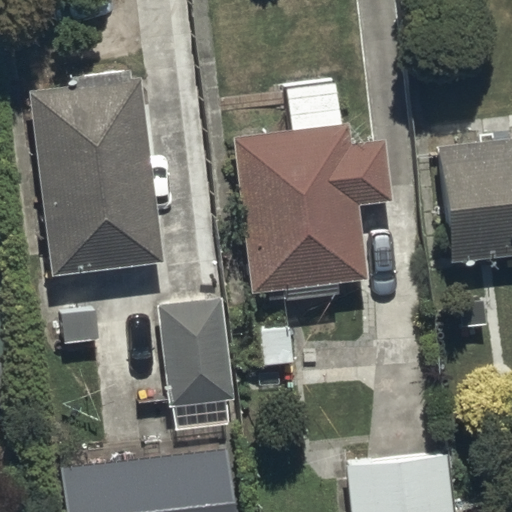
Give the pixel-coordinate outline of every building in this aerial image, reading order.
[(136,67),(27,80),(49,264),(158,251),(136,67)] [(287,122),(230,128),(247,281),(363,268),(355,191),(386,188),(380,130),(350,133),(348,114),(339,115),(334,74),(283,79),(287,122)] [(511,127),(438,133),(447,248),(511,243),(511,127)] [(154,294),(154,298),(166,399),(233,391),(220,286),(154,294)] [(344,442),(349,511),(450,511),(445,445),(435,446),(434,440),(372,445),(372,440),(344,442)] [(234,511),(227,449),(60,468),(65,511),(234,511)]
